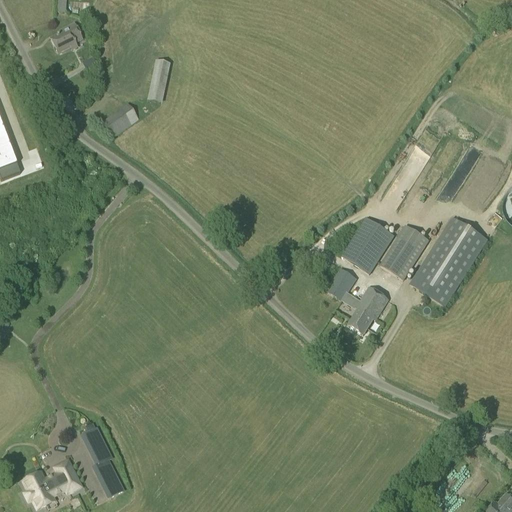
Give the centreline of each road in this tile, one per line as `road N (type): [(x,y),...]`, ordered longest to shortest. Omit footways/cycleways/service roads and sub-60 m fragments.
road 1 (unclassified): [(511,435),(364,377),(336,358),(164,196),(59,116),(0,6)]
road 2 (unknown): [(57,409),(34,339),(85,278),(92,227),(138,177)]
road 3 (unknown): [(364,377),(405,308),(405,295),(386,275),(323,256),(268,295)]
